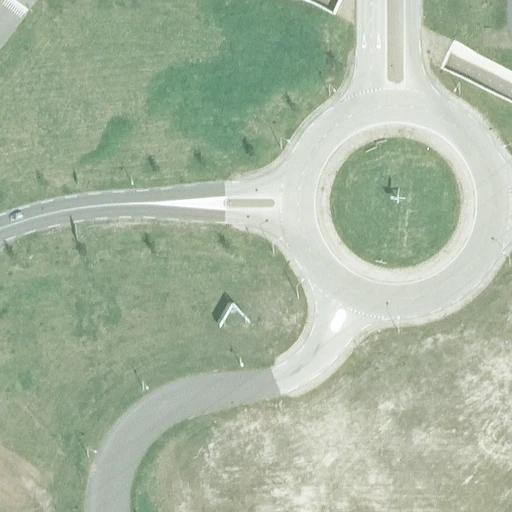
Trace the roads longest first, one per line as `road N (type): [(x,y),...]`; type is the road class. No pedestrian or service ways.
road 1 (unclassified): [(109,511),(116,460),(142,429),(175,407),(312,364),(349,292)]
road 2 (tertiary): [(349,292),(382,302),(433,295),(473,264),(494,218)]
road 3 (tertiary): [(141,202),(190,214),(295,219)]
road 4 (tertiary): [(295,186),(141,202)]
road 5 (tertiary): [(141,202),(63,209),(0,228)]
road 6 (tertiary): [(374,103),(321,132),(295,186)]
